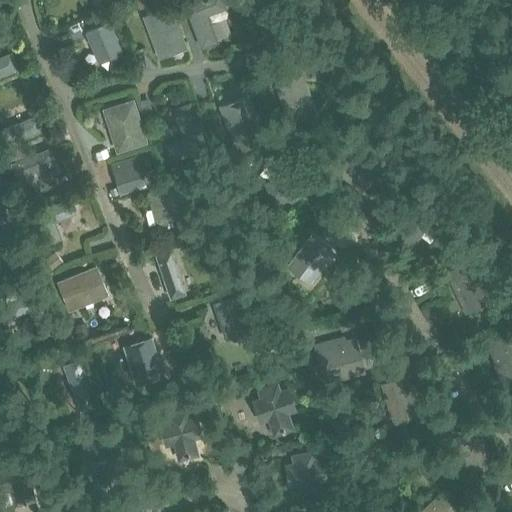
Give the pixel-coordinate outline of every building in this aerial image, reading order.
[(222,0),(193,0),(185,3),(202,47),(218,40),(208,14),(225,7),(222,0)] [(187,48),(171,5),(143,16),(159,59),(187,48)] [(122,52),(109,21),(86,30),(99,62),(122,52)] [(0,74),(17,68),(11,53),(0,57),(0,74)] [(318,115),(303,73),(274,83),(289,125),(318,115)] [(235,145),(263,135),(249,97),(221,107),(235,145)] [(117,150),(145,142),(132,101),(104,110),(117,150)] [(172,161),(205,148),(189,105),(174,110),(185,139),(166,146),(172,161)] [(37,115),(0,130),(0,146),(43,129),(37,115)] [(395,141),(355,153),(364,180),(403,169),(395,141)] [(49,147),(10,162),(23,195),(40,189),(34,172),(55,164),(49,147)] [(138,154),(112,161),(120,191),(146,184),(138,154)] [(298,162),(264,183),(279,208),(313,187),(298,162)] [(189,180),(148,191),(156,224),(198,213),(189,180)] [(78,213),(71,197),(33,212),(45,244),(62,237),(56,221),(78,213)] [(415,199),(387,232),(409,250),(436,218),(415,199)] [(7,203),(0,207),(0,229),(16,220),(7,203)] [(313,232),(288,267),(312,285),(337,250),(313,232)] [(170,250),(155,255),(169,297),(184,292),(170,250)] [(476,257),(448,270),(467,312),(496,299),(476,257)] [(109,294),(97,265),(57,281),(69,310),(109,294)] [(34,328),(48,321),(33,291),(0,307),(0,316),(3,322),(26,311),(34,328)] [(252,330),(240,293),(213,302),(225,339),(252,330)] [(511,334),(491,340),(502,384),(511,381),(511,334)] [(150,335),(123,343),(136,385),(163,376),(150,335)] [(357,343),(316,354),(324,382),(365,370),(357,343)] [(206,348),(193,352),(196,361),(209,357),(206,348)] [(81,360),(64,366),(83,416),(99,410),(81,360)] [(393,422),(421,414),(409,375),(382,383),(393,422)] [(260,397),(250,400),(257,421),(267,418),(272,433),(291,427),(286,411),(296,408),(289,387),(279,391),(276,381),(256,387),(260,397)] [(0,436),(18,432),(7,388),(0,389),(0,436)] [(169,424),(159,426),(165,447),(175,444),(179,460),(199,455),(194,439),(205,436),(199,415),(189,418),(186,408),(166,413),(169,424)] [(478,425),(451,439),(471,476),(497,462),(478,425)] [(89,449),(79,452),(85,473),(95,470),(99,486),(119,481),(115,465),(125,462),(119,441),(109,444),(106,434),(86,439),(89,449)] [(295,462),(285,465),(290,486),(300,484),(303,500),(323,496),(320,479),(330,477),(326,456),(315,458),(313,448),(293,452),(295,462)] [(5,468),(0,469),(0,489),(1,492),(11,489),(15,505),(35,500),(30,484),(40,481),(35,460),(24,463),(22,453),(2,458),(5,468)] [(443,492),(421,511),(461,511),(462,511),(443,492)]
